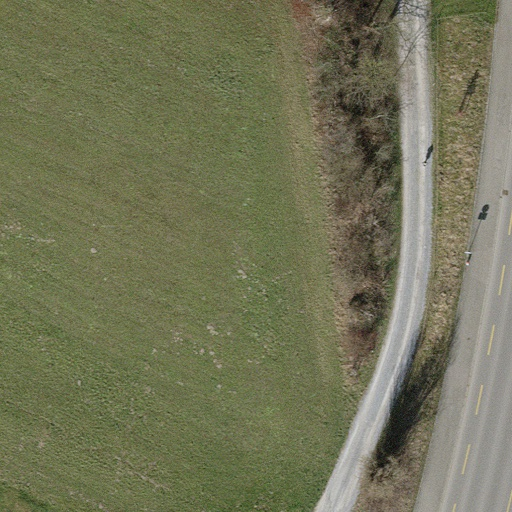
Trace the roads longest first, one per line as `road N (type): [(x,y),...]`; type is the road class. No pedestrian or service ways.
road 1 (track): [(335,511),(397,335),(417,215),(413,0)]
road 2 (tertiary): [(511,393),(486,511)]
